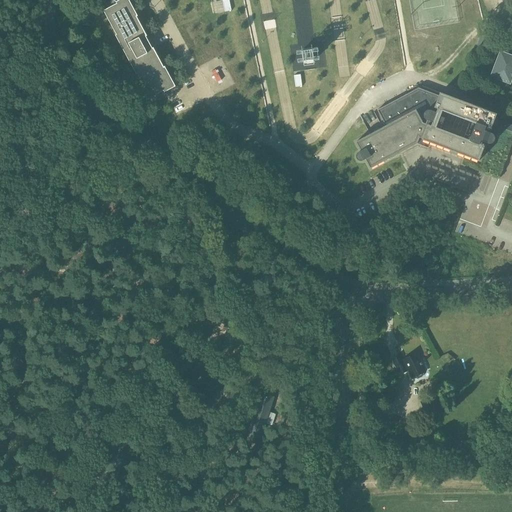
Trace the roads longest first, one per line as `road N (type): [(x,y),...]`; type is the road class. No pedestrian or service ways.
road 1 (track): [(327,306),(293,301),(209,343),(125,439),(101,478),(94,511)]
road 2 (residential): [(338,284),(91,111)]
road 3 (residential): [(338,284),(390,295),(511,286)]
road 4 (unclassified): [(0,234),(91,111)]
road 5 (residential): [(91,111),(57,66),(50,0)]
road 6 (track): [(410,79),(448,61),(500,0)]
